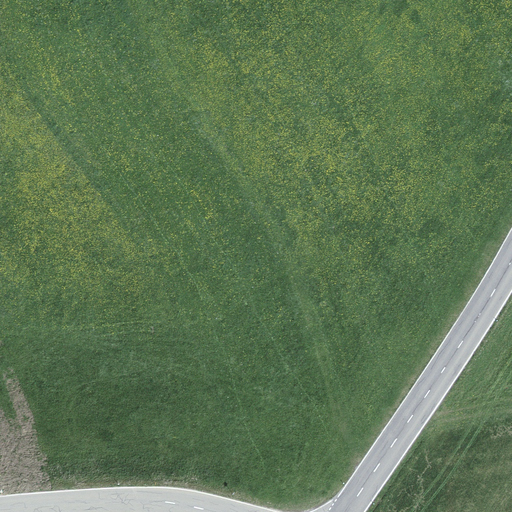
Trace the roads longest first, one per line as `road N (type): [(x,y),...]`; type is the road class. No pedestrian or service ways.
road 1 (tertiary): [(345,511),(511,259)]
road 2 (tertiary): [(0,507),(127,501),(218,511)]
